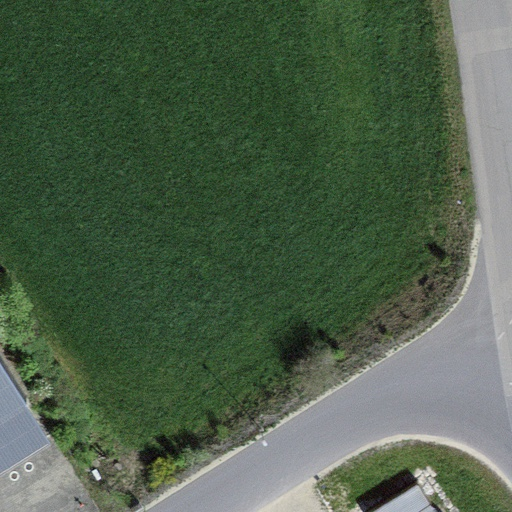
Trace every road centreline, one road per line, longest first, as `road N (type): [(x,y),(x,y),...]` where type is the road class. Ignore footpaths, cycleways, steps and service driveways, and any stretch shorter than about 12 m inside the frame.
road 1 (unclassified): [(511,358),(354,417),(196,511)]
road 2 (unclassified): [(483,0),(511,207)]
